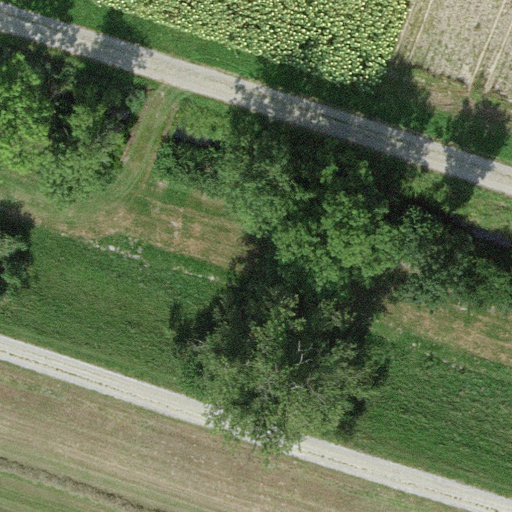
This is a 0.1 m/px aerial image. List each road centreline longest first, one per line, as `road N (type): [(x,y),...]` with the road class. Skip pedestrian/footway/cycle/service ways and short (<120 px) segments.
road 1 (track): [(0,2),(511,170)]
road 2 (track): [(0,347),(508,511)]
